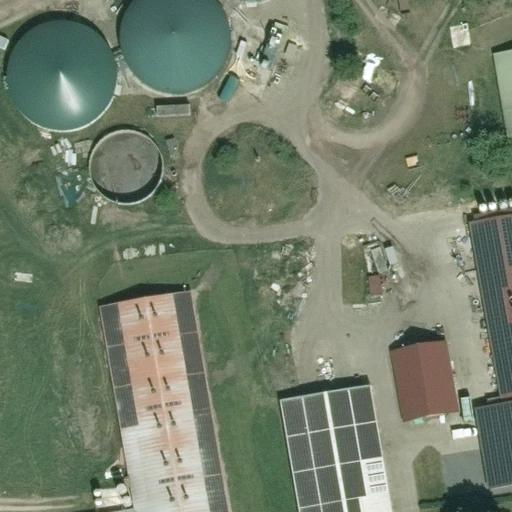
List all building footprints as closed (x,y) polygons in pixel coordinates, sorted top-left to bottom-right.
[(236,46),(235,28),(228,12),(217,0),(148,0),(138,13),(132,29),(131,47),(137,64),(147,77),(160,86),(176,91),(192,91),(208,86),(221,76),(230,63),(236,46)] [(511,56),(496,59),(511,154),(511,221),(488,226),(511,366),(511,369),(494,373),(500,410),(482,413),(492,470),(511,467),(511,56)] [(165,181),(166,176),(165,168),(163,161),(159,155),(154,149),(148,144),(141,141),(134,139),(129,139),(120,140),(113,143),(107,146),(102,151),(97,158),(95,163),(93,170),(93,177),(94,185),(96,192),(100,197),(104,203),(110,207),(117,210),(124,212),(132,212),(138,211),(145,209),(151,205),(156,201),(160,196),(164,188),(165,181)] [(139,506),(119,511),(227,511),(191,301),(107,316),(139,506)] [(433,347),(388,357),(404,428),(448,418),(433,347)] [(390,511),(370,395),(286,409),(303,511),(390,511)]
